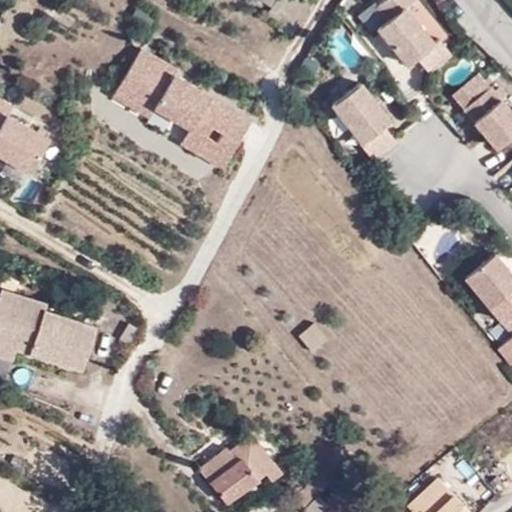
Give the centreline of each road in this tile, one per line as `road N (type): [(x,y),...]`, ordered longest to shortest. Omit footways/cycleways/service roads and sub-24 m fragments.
road 1 (residential): [(175,301),(273,120),(278,72),(328,0)]
road 2 (residential): [(0,209),(175,301)]
road 3 (residential): [(175,301),(133,355),(109,453)]
